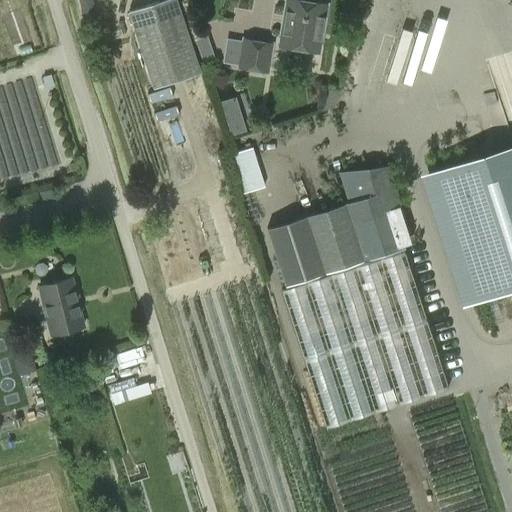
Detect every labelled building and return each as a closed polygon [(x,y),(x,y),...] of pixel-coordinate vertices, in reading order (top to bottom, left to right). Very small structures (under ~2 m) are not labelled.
[(91,0),(79,0),(82,10),(89,8),(92,1),(91,0)] [(175,0),(161,0),(128,11),(153,87),(199,72),(175,0)] [(318,52),(326,5),(295,0),(286,0),(279,46),(318,52)] [(426,82),(450,13),(438,9),(413,77),(426,82)] [(195,38),(201,55),(212,51),(207,34),(195,38)] [(268,72),(273,42),(241,37),(236,67),(268,72)] [(43,77),(46,88),(53,86),(50,74),(43,77)] [(327,92),(321,109),(334,105),(337,95),(327,92)] [(231,134),(244,130),(241,119),(233,115),(226,117),(231,134)] [(229,151),(241,192),(264,185),(252,144),(229,151)] [(461,307),(511,290),(511,147),(420,177),(461,307)] [(358,198),(267,228),(286,286),(403,249),(390,209),(398,206),(389,178),(387,179),(384,171),(377,174),(376,171),(369,174),(366,175),(366,177),(355,181),(357,188),(355,189),(358,198)] [(403,249),(286,286),(281,288),(325,427),(448,388),(403,249)] [(51,336),(63,333),(84,327),(71,279),(38,287),(51,336)]
